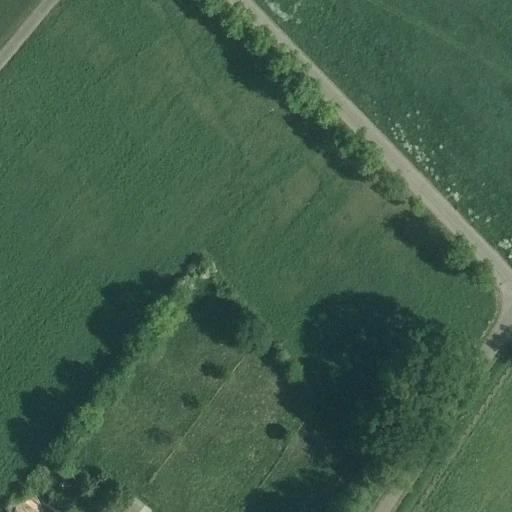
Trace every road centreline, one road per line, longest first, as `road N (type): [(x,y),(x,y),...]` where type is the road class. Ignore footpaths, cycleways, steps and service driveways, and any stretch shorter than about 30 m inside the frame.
road 1 (unclassified): [(511,290),(242,0)]
road 2 (unclassified): [(385,511),(511,317)]
